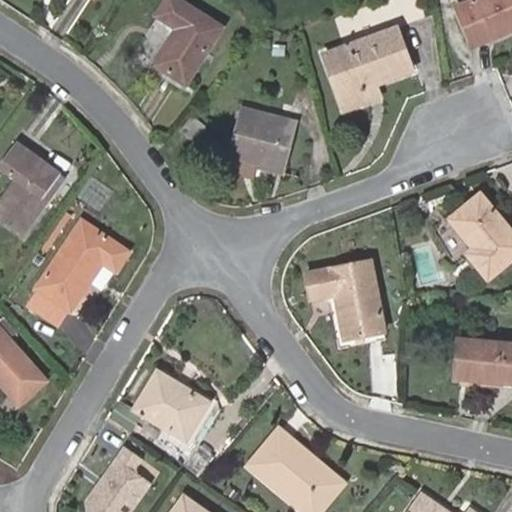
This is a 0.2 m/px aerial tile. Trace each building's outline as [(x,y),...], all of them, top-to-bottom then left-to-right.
[(222,27),(179,0),(168,0),(159,15),(180,29),(157,64),(186,84),(222,27)] [(511,0),(472,0),(457,7),(474,46),(511,29),(511,0)] [(395,30),(327,54),(346,108),(378,97),(374,84),(409,69),(395,30)] [(240,107),(227,159),(257,167),(286,174),(298,121),(240,107)] [(192,116),(180,131),(195,144),(207,129),(192,116)] [(0,218),(23,235),(44,205),(38,201),(58,172),(18,143),(1,168),(17,179),(0,201),(0,218)] [(257,167),(227,159),(224,170),(254,178),(257,167)] [(65,177),(58,172),(38,201),(44,205),(65,177)] [(511,230),(482,195),(453,220),(476,249),(471,254),(489,277),(511,258),(511,230)] [(83,222),(39,287),(71,309),(103,260),(116,268),(127,251),(83,222)] [(372,262),(307,275),(311,298),(337,293),(346,338),(384,330),(372,262)] [(60,326),(71,309),(39,287),(27,304),(60,326)] [(7,317),(0,323),(0,328),(13,344),(22,335),(7,317)] [(46,380),(13,344),(0,328),(0,381),(19,404),(46,380)] [(511,344),(460,339),(457,378),(511,382),(511,344)] [(186,439),(189,436),(208,402),(158,371),(136,408),(186,439)] [(219,408),(208,402),(189,436),(199,442),(219,408)] [(318,511),(343,482),(280,429),(250,465),(305,511),(318,511)] [(83,506),(90,511),(133,511),(164,468),(127,443),(83,506)] [(180,465),(198,477),(213,458),(198,444),(180,465)] [(448,511),(421,493),(407,511),(474,511),(471,510),(469,511),(448,511)] [(204,511),(185,497),(173,511),(204,511)]
